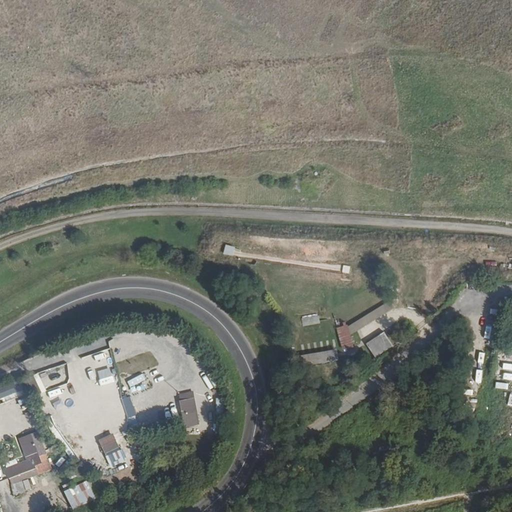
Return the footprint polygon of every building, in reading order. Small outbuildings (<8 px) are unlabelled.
[(385,307),(345,325),(350,335),(358,331),(360,337),(392,322),(385,307)] [(318,316),(301,318),(302,326),(319,324),(318,316)] [(342,343),(347,342),(344,329),(339,330),(342,343)] [(385,332),(367,344),(375,358),(393,346),(385,332)] [(302,367),(337,361),(335,350),(300,356),(302,367)] [(149,368),(144,354),(120,364),(125,377),(149,368)] [(96,371),(99,386),(112,383),(109,368),(96,371)] [(129,387),(145,380),(142,374),(126,381),(129,387)] [(0,398),(23,391),(20,381),(0,386),(0,398)] [(130,429),(138,427),(129,397),(121,399),(130,429)] [(194,398),(181,401),(186,426),(197,424),(195,414),(197,414),(194,398)] [(49,463),(38,433),(20,440),(28,462),(7,470),(10,478),(49,463)] [(112,435),(94,442),(100,457),(118,450),(112,435)] [(13,484),(16,494),(30,490),(27,480),(13,484)] [(87,481),(62,491),(69,510),(95,500),(87,481)]
